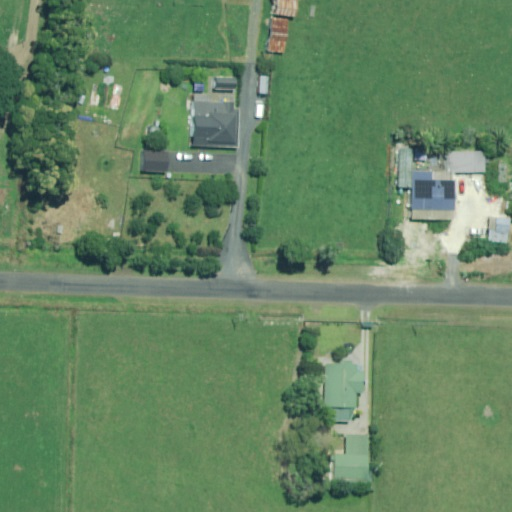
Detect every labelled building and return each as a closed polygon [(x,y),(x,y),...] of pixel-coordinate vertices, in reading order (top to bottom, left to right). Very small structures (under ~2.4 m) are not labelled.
[(298,0),(272,0),(273,1),(278,2),(277,14),(296,17),(298,0)] [(291,20),(274,18),(269,51),(286,53),(291,20)] [(196,93),(232,94),(233,74),(197,72),(196,93)] [(232,94),(196,93),(196,96),(193,146),(240,148),(242,103),(232,103),(232,94)] [(447,151),(447,173),(432,172),(400,172),(399,187),(413,188),(412,219),(455,220),(456,176),(490,176),(491,152),(447,151)] [(511,215),(490,215),(490,239),(511,239),(511,215)] [(357,362),(327,361),(325,418),(357,420),(358,382),(365,382),(365,372),(356,371),(357,362)] [(358,442),(348,442),(348,455),(336,455),(336,478),(370,479),(371,456),(358,456),(358,442)]
